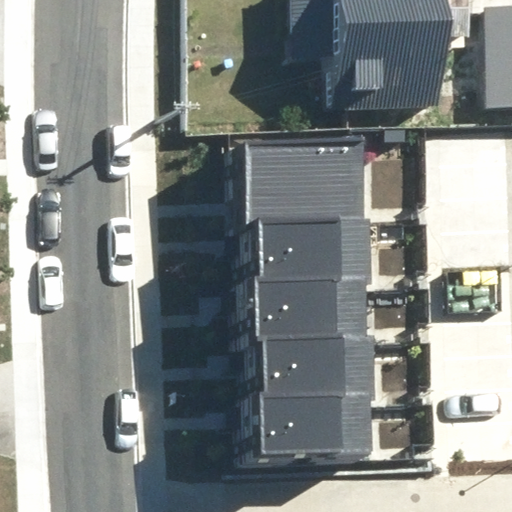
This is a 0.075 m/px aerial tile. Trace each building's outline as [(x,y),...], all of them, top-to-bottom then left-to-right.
[(467,0),(284,0),(281,63),(325,65),(323,104),(437,111),(443,11),(466,12),(467,0)] [(511,10),(477,10),(476,107),(511,107),(511,10)] [(360,142),(245,144),(246,221),(255,220),(362,219),(360,142)] [(362,219),(255,220),(256,280),(368,279),(370,280),(369,219),(362,219)] [(368,279),(256,280),(256,339),(261,338),(368,337),(368,279)] [(368,337),(261,338),(261,398),(371,397),(374,397),(373,337),(368,337)] [(371,397),(261,398),(262,455),(372,454),(371,397)] [(487,511),(469,492),(447,511),(487,511)]
